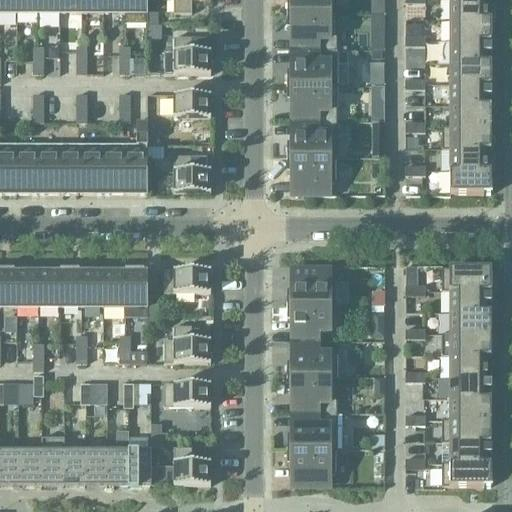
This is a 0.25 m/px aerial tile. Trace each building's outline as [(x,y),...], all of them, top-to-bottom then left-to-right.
[(0,0),(0,16),(17,17),(17,0),(0,0)] [(17,0),(17,17),(39,17),(38,0),(17,0)] [(38,0),(39,17),(61,17),(60,0),(38,0)] [(60,0),(61,17),(83,17),(82,0),(60,0)] [(82,0),(83,17),(104,17),(104,0),(82,0)] [(125,27),(126,27),(126,0),(104,0),(104,17),(125,17),(125,27)] [(126,0),(126,27),(148,27),(148,0),(126,0)] [(173,0),(173,17),(191,17),(191,3),(210,3),(210,0),(173,0)] [(287,3),(287,17),(337,17),(336,0),(291,0),(292,3),(287,3)] [(449,2),(449,23),(490,23),(490,2),(449,2)] [(149,16),(148,28),(158,28),(158,16),(149,16)] [(292,32),(292,53),(337,53),(337,17),(287,17),(287,32),(292,32)] [(449,23),(449,45),(490,45),(490,23),(449,23)] [(158,28),(148,28),(148,39),(158,40),(158,28)] [(415,50),(415,40),(405,40),(405,50),(415,50)] [(425,40),(415,40),(415,50),(425,50),(425,40)] [(173,55),(163,55),(163,79),(210,79),(210,55),(191,55),(191,41),(173,41),(173,55)] [(449,45),(449,67),(490,67),(490,45),(449,45)] [(77,50),(77,65),(87,65),(87,51),(77,50)] [(34,51),(34,64),(44,64),(44,51),(34,51)] [(120,51),(120,65),(130,65),(130,51),(120,51)] [(59,52),(48,52),(48,63),(59,63),(59,52)] [(287,75),(287,89),(337,89),(337,53),(292,53),(292,75),(287,75)] [(382,62),(382,53),(372,53),(372,62),(382,62)] [(44,64),(34,64),(34,79),(44,78),(44,64)] [(87,65),(77,65),(77,78),(87,79),(87,65)] [(130,65),(120,65),(120,79),(130,79),(130,65)] [(449,67),(449,88),(490,88),(490,67),(449,67)] [(384,74),(372,74),(372,86),(384,86),(384,74)] [(415,93),(415,83),(405,83),(405,93),(415,93)] [(425,83),(415,83),(415,93),(425,93),(425,83)] [(449,88),(449,110),(490,110),(490,88),(449,88)] [(292,104),(292,125),(337,125),(337,89),(287,89),(287,104),(292,104)] [(381,90),(368,90),(368,100),(381,100),(381,90)] [(33,99),(33,113),(43,113),(43,99),(33,99)] [(76,99),(76,113),(86,113),(86,99),(76,99)] [(119,99),(119,113),(129,113),(129,99),(119,99)] [(210,99),(173,99),(173,122),(210,122),(210,99)] [(441,131),(490,131),(490,110),(449,110),(449,131),(441,131)] [(43,113),(33,113),(33,127),(43,127),(43,113)] [(86,113),(76,113),(76,127),(86,127),(86,113)] [(129,113),(119,113),(119,127),(129,127),(129,113)] [(125,147),(125,198),(148,198),(148,125),(136,125),(136,147),(125,147)] [(287,147),(287,161),(337,161),(337,125),(292,125),(292,147),(287,147)] [(384,126),(372,126),(372,162),(384,161),(384,126)] [(415,136),(415,126),(405,126),(405,136),(415,136)] [(425,126),(415,126),(415,136),(425,136),(425,126)] [(441,131),(441,153),(490,153),(490,131),(441,131)] [(148,137),(148,147),(148,150),(158,150),(158,137),(148,137)] [(0,197),(16,198),(16,147),(0,147),(0,197)] [(16,198),(38,198),(38,147),(16,147),(16,198)] [(38,198),(60,198),(60,147),(38,147),(38,198)] [(60,198),(81,198),(81,147),(60,147),(60,198)] [(81,198),(103,198),(103,147),(81,147),(81,198)] [(103,198),(125,198),(125,147),(103,147),(103,198)] [(449,154),(449,175),(490,175),(490,153),(441,153),(441,154),(449,154)] [(173,160),(173,198),(210,198),(210,174),(191,174),(191,160),(173,160)] [(337,162),(337,161),(287,161),(287,176),(292,176),(292,198),(317,198),(317,186),(329,186),(335,186),(335,162),(337,162)] [(415,180),(415,169),(405,169),(405,180),(415,180)] [(425,169),(415,169),(415,180),(425,180),(425,169)] [(490,175),(449,175),(449,197),(490,197),(490,175)] [(287,295),(287,309),(329,309),(329,310),(335,310),(335,284),(317,284),(317,272),(292,272),(292,295),(287,295)] [(441,295),(449,295),(490,295),(490,272),(441,272),(441,295)] [(0,310),(17,310),(17,273),(0,273),(0,310)] [(17,310),(38,310),(39,273),(17,273),(17,310)] [(38,310),(60,310),(60,273),(39,273),(38,310)] [(60,310),(82,310),(82,273),(79,273),(77,273),(63,273),(61,273),(60,273),(60,310)] [(82,310),(104,310),(104,273),(82,273),(82,310)] [(104,310),(126,310),(126,274),(104,273),(104,310)] [(126,274),(126,310),(126,321),(148,321),(148,274),(144,274),(144,273),(142,273),(142,274),(128,274),(128,273),(126,273),(126,274)] [(163,297),(210,297),(210,274),(163,274),(163,297)] [(405,300),(415,300),(415,289),(405,289),(405,300)] [(415,289),(415,300),(424,300),(424,289),(415,289)] [(384,306),(384,293),(372,293),(372,307),(384,307),(384,306)] [(449,295),(449,317),(490,317),(490,295),(449,295)] [(148,307),(148,319),(158,319),(158,307),(148,307)] [(292,324),(292,345),(317,345),(317,334),(329,334),(329,310),(329,309),(287,309),(287,324),(292,324)] [(449,317),(449,338),(490,338),(490,317),(449,317)] [(158,319),(148,319),(148,331),(158,331),(158,319)] [(384,340),(384,327),(371,327),(371,340),(384,340)] [(173,330),(173,344),(163,344),(163,368),(210,368),(210,344),(191,344),(191,330),(173,330)] [(405,343),(415,343),(415,333),(405,333),(405,343)] [(415,333),(415,343),(425,343),(425,333),(415,333)] [(441,360),(449,360),(490,360),(490,338),(449,338),(441,338),(441,360)] [(76,339),(77,353),(87,353),(87,339),(76,339)] [(120,339),(120,353),(130,353),(130,339),(120,339)] [(287,367),(287,381),(337,381),(337,356),(317,356),(317,345),(292,345),(292,367),(287,367)] [(33,347),(33,361),(43,361),(43,347),(33,347)] [(87,353),(77,353),(77,367),(87,367),(87,353)] [(130,353),(120,353),(120,367),(130,367),(130,353)] [(449,360),(449,382),(490,381),(490,360),(449,360)] [(43,361),(33,361),(33,375),(43,375),(43,361)] [(415,386),(415,376),(405,376),(405,386),(415,386)] [(425,376),(415,376),(415,386),(425,386),(425,376)] [(33,379),(33,390),(43,390),(43,379),(33,379)] [(292,396),(292,417),(337,417),(337,381),(287,381),(287,396),(292,396)] [(384,384),(384,381),(372,381),(372,392),(384,392),(384,384)] [(449,382),(449,403),(490,403),(490,381),(449,382)] [(80,387),(80,398),(90,398),(90,387),(80,387)] [(123,388),(123,402),(133,402),(133,388),(123,388)] [(210,388),(164,388),(164,411),(210,411),(210,388)] [(33,390),(33,400),(43,400),(43,390),(33,390)] [(90,398),(80,398),(80,408),(90,408),(90,398)] [(133,402),(123,402),(123,412),(133,412),(133,402)] [(449,403),(449,423),(490,423),(490,403),(449,403)] [(287,439),(287,453),(337,453),(337,417),(292,417),(292,439),(287,439)] [(405,429),(415,429),(415,419),(405,419),(405,429)] [(415,419),(415,429),(425,429),(425,419),(415,419)] [(441,447),(449,447),(490,447),(490,423),(449,423),(441,423),(441,447)] [(151,428),(151,440),(161,440),(161,428),(151,428)] [(384,453),(384,452),(384,450),(384,438),(369,438),(369,453),(384,453)] [(161,440),(151,440),(151,451),(161,452),(161,440)] [(41,453),(20,453),(20,489),(41,489),(41,441),(41,453)] [(63,441),(41,441),(41,489),(63,489),(63,441)] [(64,441),(63,441),(63,489),(85,489),(85,453),(64,453),(64,441)] [(129,453),(129,489),(151,489),(150,453),(149,453),(149,441),(129,441),(129,453)] [(449,447),(449,467),(490,467),(490,447),(449,447)] [(173,451),(173,489),(210,489),(210,465),(191,465),(191,451),(173,451)] [(0,488),(20,489),(20,453),(0,452),(0,488)] [(107,453),(85,453),(85,489),(107,489),(107,453)] [(129,453),(107,453),(107,489),(129,489),(129,453)] [(337,478),(337,453),(287,453),(287,468),(292,468),(292,490),(322,490),(322,478),(337,478)] [(405,473),(415,473),(415,462),(405,462),(405,473)] [(415,462),(415,473),(425,473),(425,462),(415,462)] [(490,467),(449,467),(441,467),(441,490),(490,490),(490,467)]
